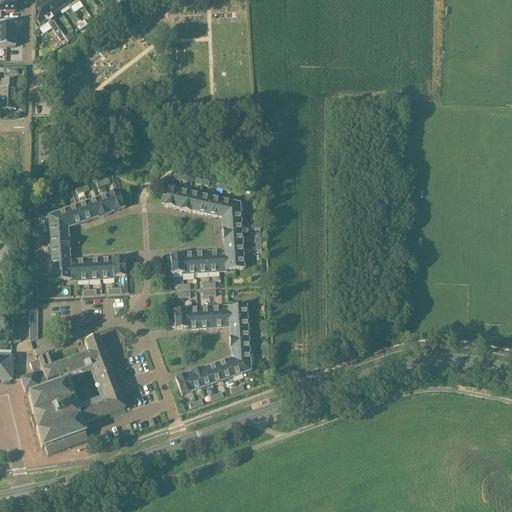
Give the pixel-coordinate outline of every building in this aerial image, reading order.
[(46,0),(41,4),(51,19),(60,13),(51,0),(46,0)] [(51,0),(60,13),(68,7),(69,7),(64,0),(51,0)] [(77,0),(64,0),(69,7),(68,7),(70,9),(79,3),(77,0)] [(0,2),(0,13),(15,14),(15,2),(14,2),(0,2)] [(35,32),(35,38),(38,38),(39,35),(41,33),(43,36),(51,30),(56,37),(61,33),(52,21),(53,21),(51,19),(41,4),(36,7),(35,32)] [(58,26),(64,36),(70,33),(64,22),(58,26)] [(0,37),(15,38),(15,26),(0,26),(0,37)] [(61,33),(56,37),(63,47),(68,43),(66,41),(61,33)] [(72,36),(71,34),(64,38),(66,41),(67,43),(74,39),(72,36)] [(0,37),(0,48),(15,49),(15,38),(0,37)] [(0,90),(0,110),(15,111),(16,82),(1,82),(1,91),(0,90)] [(6,146),(6,165),(17,165),(17,146),(6,146)] [(174,210),(177,192),(167,190),(166,197),(163,197),(161,204),(164,205),(163,207),(174,210)] [(179,211),(185,213),(189,194),(177,192),(174,210),(179,211)] [(107,196),(113,213),(123,210),(122,208),(125,207),(122,199),(120,200),(117,193),(107,196)] [(191,213),(195,214),(199,197),(189,194),(185,213),(190,214),(191,213)] [(96,200),(102,218),(108,216),(108,215),(113,213),(107,196),(96,200)] [(195,214),(205,216),(209,199),(199,197),(195,214)] [(219,201),(209,199),(205,216),(215,219),(219,201)] [(102,218),(96,200),(86,204),(91,221),(97,219),(97,220),(102,218)] [(222,220),(239,205),(226,203),(222,202),(219,201),(215,219),(222,220)] [(81,225),(91,221),(86,204),(75,208),(81,225)] [(239,205),(222,220),(222,225),(240,224),(239,205)] [(71,228),(81,225),(75,208),(65,211),(71,228)] [(48,217),(67,230),(71,228),(65,211),(48,217)] [(48,217),(48,218),(49,236),(67,235),(67,230),(48,217)] [(222,236),(241,236),(240,224),(222,225),(222,230),(222,231),(222,236)] [(50,248),(69,247),(68,240),(67,235),(49,236),(50,248)] [(241,236),(222,236),(223,242),(224,247),(241,246),(241,236)] [(243,270),(241,246),(224,247),(225,271),(243,270)] [(69,247),(50,248),(51,259),(69,258),(68,252),(69,252),(69,247)] [(206,253),(208,274),(220,273),(219,252),(206,253)] [(208,274),(206,253),(194,254),(196,275),(208,274)] [(196,275),(194,254),(182,255),(183,276),(196,275)] [(183,276),(182,255),(180,255),(181,256),(170,257),(170,259),(167,260),(167,267),(170,267),(171,275),(181,274),(181,276),(183,276)] [(70,281),(69,258),(51,259),(52,282),(70,281)] [(99,260),(100,281),(112,280),(111,259),(99,260)] [(111,259),(112,280),(114,280),(114,278),(124,278),(124,270),(127,270),(126,262),(123,262),(123,260),(112,261),(112,259),(111,259)] [(86,261),(88,282),(100,281),(99,260),(86,261)] [(88,282),(86,261),(74,261),(75,283),(88,282)] [(36,341),(37,300),(29,300),(29,318),(29,319),(29,323),(29,322),(29,324),(29,341),(36,341)] [(211,330),(210,308),(198,309),(199,330),(211,330)] [(224,329),(224,328),(222,308),(210,308),(211,330),(224,329)] [(227,309),(229,332),(247,331),(246,308),(227,309)] [(199,330),(198,309),(186,310),(187,331),(199,330)] [(0,317),(8,318),(8,311),(3,311),(0,310),(0,317)] [(187,331),(186,310),(184,310),(184,312),(173,312),(174,320),(171,320),(171,328),(174,328),(174,330),(185,330),(185,331),(187,331)] [(12,327),(12,346),(20,343),(20,327),(12,327)] [(229,344),(248,342),(247,331),(229,332),(229,338),(229,344)] [(81,426),(97,421),(101,419),(124,410),(122,405),(119,396),(116,389),(115,384),(98,339),(98,338),(84,343),(84,344),(88,354),(54,366),(50,357),(51,357),(50,356),(37,361),(38,361),(47,384),(64,378),(64,379),(93,368),(105,403),(77,413),(81,426)] [(248,342),(229,344),(229,350),(230,350),(230,354),(248,353),(248,342)] [(0,381),(10,382),(11,360),(4,359),(4,353),(0,353),(0,381)] [(250,373),(248,353),(230,354),(231,360),(250,373)] [(226,362),(233,379),(250,373),(231,360),(226,362)] [(81,426),(77,413),(76,413),(64,379),(64,378),(47,384),(38,361),(30,364),(29,365),(31,372),(32,371),(34,376),(33,377),(33,376),(20,381),(25,395),(27,394),(28,396),(27,396),(33,418),(30,420),(33,429),(35,428),(41,451),(44,450),(47,457),(87,443),(84,436),(82,431),(83,431),(81,426)] [(226,362),(216,365),(222,382),(233,379),(226,362)] [(222,382),(216,365),(206,369),(212,386),(222,382)] [(195,372),(201,390),(212,386),(206,369),(201,371),(201,370),(195,372)] [(201,390),(195,372),(190,374),(190,375),(185,377),(191,394),(201,390)] [(181,397),(191,394),(185,377),(174,380),(175,383),(173,384),(175,391),(178,390),(181,397)]
